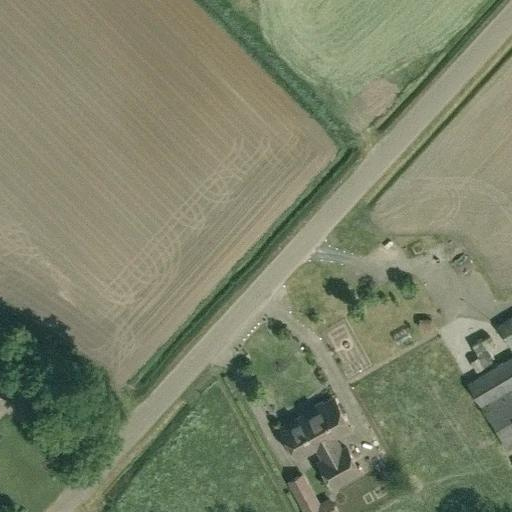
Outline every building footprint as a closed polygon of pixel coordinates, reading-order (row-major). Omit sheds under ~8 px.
[(511,313),(497,323),(511,348),(511,313)] [(404,347),(421,339),(416,327),(399,335),(404,347)] [(511,354),(467,382),(480,402),(511,382),(511,354)] [(511,387),(482,405),(507,448),(511,444),(511,387)] [(0,408),(9,398),(0,389),(0,408)] [(360,471),(347,446),(341,449),(333,435),(350,426),(334,397),(323,403),(322,401),(308,409),(310,413),(301,418),(300,415),(281,426),(297,455),(318,443),(326,457),(319,461),(333,486),(360,471)] [(339,511),(330,495),(320,500),(303,471),(287,480),(304,510),(302,511),(339,511)]
